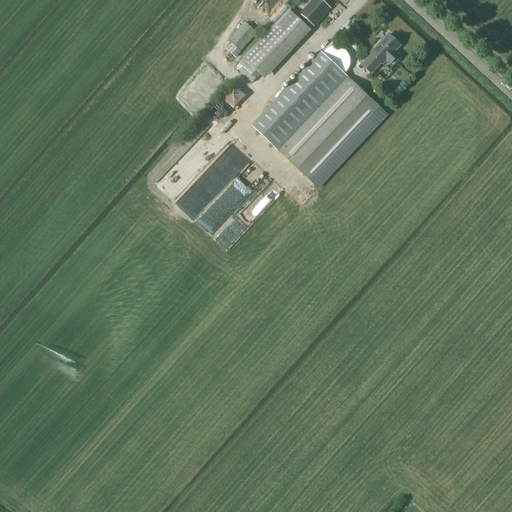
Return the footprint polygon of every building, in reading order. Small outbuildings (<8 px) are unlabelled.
[(330,9),(320,0),(312,0),(300,14),(314,27),(330,9)] [(289,10),(244,58),(263,76),(308,27),(289,10)] [(241,50),(256,33),(246,23),(230,40),(241,50)] [(372,54),(362,65),(371,74),(381,63),(383,64),(386,61),(390,64),(398,55),(394,52),(400,46),(388,35),(371,53),(372,54)] [(347,78),(278,151),(318,189),(387,115),(347,78)] [(234,107),(246,95),(234,83),(222,95),(234,107)]
